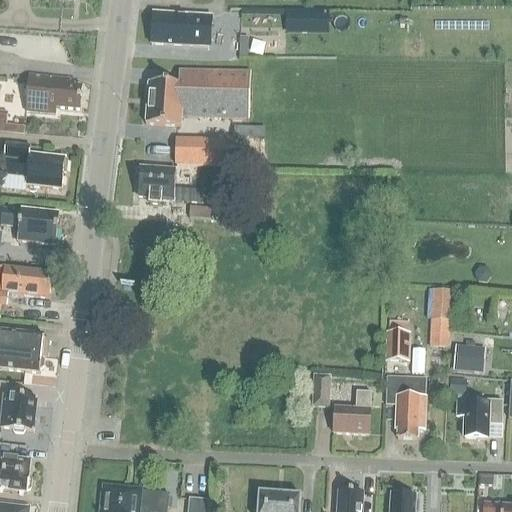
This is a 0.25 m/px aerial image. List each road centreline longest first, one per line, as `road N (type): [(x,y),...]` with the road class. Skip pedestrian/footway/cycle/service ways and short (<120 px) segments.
road 1 (secondary): [(120,0),(63,453)]
road 2 (residential): [(511,468),(63,453)]
